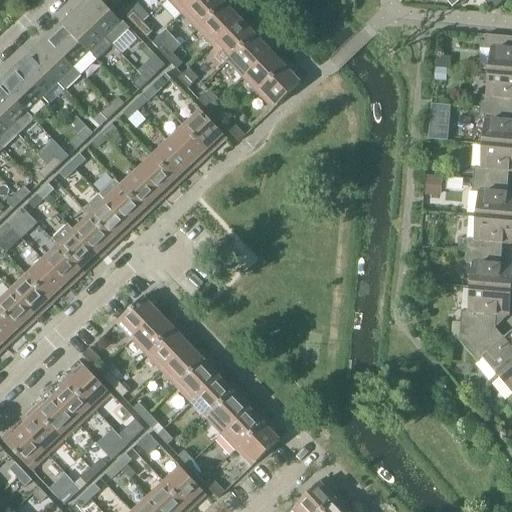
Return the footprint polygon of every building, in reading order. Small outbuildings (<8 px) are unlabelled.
[(87,0),(77,10),(112,46),(128,30),(99,0),(87,0)] [(168,0),(182,15),(197,0),(168,0)] [(197,0),(182,15),(197,30),(229,1),(228,0),(197,0)] [(503,0),(483,0),(492,10),(503,0)] [(229,1),(197,30),(212,46),(239,21),(231,12),(236,8),(229,1)] [(130,5),(122,13),(137,28),(143,23),(133,13),(135,11),(130,5)] [(112,46),(77,10),(62,24),(96,61),(112,46)] [(149,17),(143,23),(137,28),(147,38),(158,27),(149,17)] [(239,21),(212,46),(227,62),(259,32),(252,25),(247,29),(239,21)] [(96,61),(62,24),(46,39),(81,76),(96,61)] [(259,32),(227,62),(242,78),(269,52),(262,44),(266,40),(259,32)] [(488,73),(511,74),(511,37),(486,35),(484,49),(490,49),(488,73)] [(30,54),(58,83),(65,91),(81,76),(46,39),(30,54)] [(167,60),(173,54),(163,44),(157,49),(167,60)] [(277,60),(269,52),(242,78),(257,93),(289,64),(282,56),(277,60)] [(58,83),(30,54),(15,69),(42,98),(58,83)] [(182,64),(173,54),(167,60),(176,70),(182,64)] [(436,55),(434,67),(449,68),(451,57),(436,55)] [(289,64),(257,93),(273,110),(300,84),(291,75),(296,71),(289,64)] [(141,76),(147,83),(156,75),(149,68),(141,76)] [(448,69),(435,68),(433,79),(446,81),(448,69)] [(15,69),(0,83),(0,85),(27,113),(42,98),(15,69)] [(184,73),(182,75),(178,79),(188,89),(194,84),(184,73)] [(511,74),(488,73),(486,96),(480,96),(479,108),(511,110),(511,74)] [(160,90),(171,80),(165,74),(155,84),(160,90)] [(147,83),(141,76),(132,84),(139,91),(147,83)] [(0,85),(0,116),(18,135),(34,120),(27,113),(0,85)] [(133,105),(138,111),(148,101),(143,95),(133,105)] [(208,111),(214,105),(204,95),(198,101),(208,111)] [(118,98),(110,106),(116,113),(124,104),(118,98)] [(431,109),(428,140),(446,141),(449,105),(431,104),(431,109)] [(138,111),(133,105),(123,114),(128,120),(138,111)] [(214,105),(208,111),(218,121),(223,115),(214,105)] [(116,113),(110,106),(101,114),(107,121),(116,113)] [(511,110),(479,108),(478,121),(484,121),(482,144),(511,147),(511,110)] [(185,127),(210,155),(227,139),(201,112),(185,127)] [(74,115),(66,123),(78,136),(87,128),(74,115)] [(18,135),(0,116),(0,147),(2,150),(18,135)] [(112,125),(101,134),(107,140),(117,131),(112,125)] [(210,155),(185,127),(169,142),(195,169),(210,155)] [(235,127),(229,132),(238,143),(244,137),(235,127)] [(78,136),(84,142),(93,134),(87,128),(78,136)] [(107,140),(101,134),(91,144),(97,150),(107,140)] [(84,142),(78,136),(70,144),(76,150),(84,142)] [(54,142),(39,157),(47,166),(55,157),(62,164),(68,158),(54,142)] [(169,142),(153,157),(179,184),(195,169),(169,142)] [(511,147),(482,144),(480,168),(474,167),(473,180),(508,183),(509,172),(511,172),(511,147)] [(80,155),(70,165),(75,171),(85,161),(80,155)] [(437,156),(426,155),(425,167),(436,168),(437,156)] [(53,172),(62,164),(55,157),(47,166),(53,172)] [(153,157),(138,172),(163,199),(179,184),(153,157)] [(75,171),(70,165),(59,174),(65,180),(75,171)] [(53,172),(47,166),(38,174),(44,180),(53,172)] [(138,172),(122,187),(147,214),(163,199),(138,172)] [(427,176),(425,196),(440,197),(442,178),(427,176)] [(115,180),(99,195),(132,229),(147,214),(122,187),(115,180)] [(508,183),(473,180),(472,192),(478,193),(476,216),(511,219),(511,194),(507,194),(508,183)] [(54,191),(48,185),(38,194),(44,200),(54,191)] [(22,202),(30,194),(24,187),(15,195),(22,202)] [(44,200),(38,194),(28,204),(34,210),(44,200)] [(13,210),(22,202),(15,195),(7,203),(13,210)] [(132,229),(99,195),(84,210),(91,216),(116,244),(132,229)] [(23,220),(17,214),(7,224),(13,230),(23,220)] [(116,244),(91,216),(74,232),(100,259),(116,244)] [(468,239),(467,251),(501,254),(502,243),(511,244),(511,219),(476,216),(474,240),(468,239)] [(13,230),(7,224),(0,230),(0,236),(2,240),(13,230)] [(100,259),(74,232),(68,225),(52,240),(59,247),(84,274),(100,259)] [(59,247),(43,262),(69,289),(84,274),(59,247)] [(501,254),(467,251),(466,264),(472,264),(470,288),(511,292),(511,287),(511,266),(500,265),(501,254)] [(43,262),(27,277),(53,304),(69,289),(43,262)] [(27,277),(11,292),(37,319),(53,304),(27,277)] [(511,292),(470,288),(468,311),(462,311),(460,329),(452,328),(451,339),(459,340),(495,328),(496,315),(509,316),(511,292)] [(37,319),(11,292),(0,302),(0,311),(21,334),(37,319)] [(132,340),(159,315),(151,307),(155,303),(147,294),(116,324),(132,340)] [(0,311),(0,342),(6,349),(21,334),(0,311)] [(159,315),(132,340),(146,356),(178,326),(171,319),(166,323),(159,315)] [(185,334),(178,326),(146,356),(161,372),(188,346),(181,338),(185,334)] [(495,328),(459,340),(478,363),(483,359),(498,377),(511,364),(511,331),(504,339),(495,328)] [(188,346),(161,372),(176,387),(207,358),(200,350),(196,354),(188,346)] [(98,361),(88,350),(82,356),(92,366),(98,361)] [(207,358),(176,387),(191,403),(218,378),(210,369),(215,365),(207,358)] [(511,364),(498,377),(511,393),(511,395),(508,399),(511,402),(511,364)] [(65,380),(95,411),(111,396),(86,368),(76,377),(72,373),(65,380)] [(109,373),(103,378),(113,388),(119,383),(109,373)] [(226,386),(218,378),(191,403),(206,419),(238,389),(231,382),(226,386)] [(62,391),(53,399),(79,426),(95,411),(65,380),(57,387),(62,391)] [(128,393),(119,383),(113,388),(122,398),(128,393)] [(238,389),(206,419),(221,435),(248,409),(240,401),(245,397),(238,389)] [(79,426),(53,399),(45,407),(41,402),(34,410),(63,441),(79,426)] [(139,404),(133,409),(143,420),(148,414),(139,404)] [(256,417),(248,409),(221,435),(236,451),(267,421),(260,413),(256,417)] [(63,441),(34,410),(26,417),(30,421),(22,429),(48,456),(63,441)] [(158,424),(148,414),(143,420),(152,430),(158,424)] [(275,428),(267,421),(236,451),(252,467),(279,441),(270,432),(275,428)] [(48,456),(22,429),(14,437),(10,432),(1,440),(31,471),(48,456)] [(113,430),(97,445),(112,460),(117,455),(112,449),(122,440),(119,437),(113,430)] [(127,430),(119,437),(122,440),(127,446),(135,438),(127,430)] [(163,430),(158,435),(167,446),(173,440),(163,430)] [(143,450),(154,440),(148,434),(138,444),(143,450)] [(117,455),(127,446),(122,440),(112,449),(117,455)] [(188,467),(194,461),(184,451),(178,457),(188,467)] [(131,461),(126,455),(116,465),(121,471),(131,461)] [(96,475),(106,466),(100,460),(90,469),(96,475)] [(194,461),(188,467),(197,477),(203,471),(194,461)] [(24,472),(15,464),(9,470),(17,479),(24,472)] [(111,480),(121,471),(116,465),(106,474),(111,480)] [(86,485),(96,475),(90,469),(80,479),(86,485)] [(164,484),(190,511),(206,496),(181,469),(164,484)] [(32,481),(24,472),(17,479),(25,487),(32,481)] [(214,483),(208,489),(218,499),(224,493),(214,483)] [(164,484),(148,499),(160,511),(188,511),(190,511),(164,484)] [(294,511),(322,511),(339,496),(332,489),(328,493),(319,484),(292,510),(294,511)] [(95,485),(84,494),(90,500),(100,491),(95,485)] [(39,488),(32,495),(41,503),(47,497),(39,488)] [(64,506),(74,496),(69,490),(66,493),(58,500),(64,506)] [(90,500),(84,494),(74,504),(80,510),(90,500)] [(346,504),(339,496),(322,511),(345,511),(342,508),(346,504)] [(160,511),(148,499),(134,511),(160,511)]
